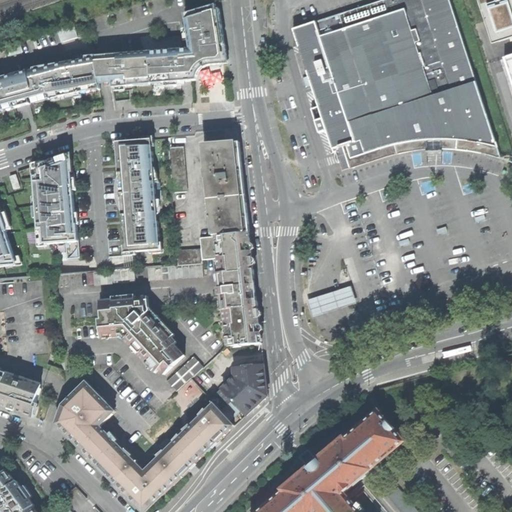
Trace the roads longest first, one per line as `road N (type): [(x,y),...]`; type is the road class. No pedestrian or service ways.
road 1 (residential): [(255,115),(289,418)]
road 2 (residential): [(322,393),(292,334),(283,189),(255,115)]
road 3 (secondary): [(322,393),(426,344),(511,323)]
road 4 (residential): [(94,130),(255,115)]
road 5 (unknown): [(70,352),(65,306),(75,289),(95,276),(162,270)]
road 6 (residential): [(119,511),(60,448),(0,421)]
road 7 (secondary): [(192,511),(289,418)]
road 8 (residential): [(94,130),(102,256)]
